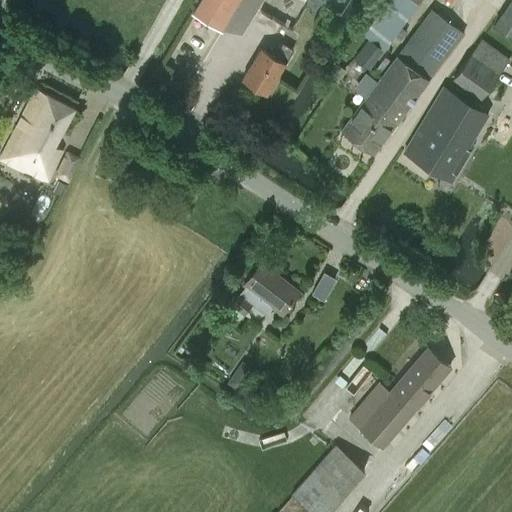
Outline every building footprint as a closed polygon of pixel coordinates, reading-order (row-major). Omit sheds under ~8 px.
[(235,0),(197,0),(194,7),(222,24),(235,0)] [(369,38),(354,58),(368,69),(418,0),(388,0),(363,35),(369,38)] [(511,0),(495,26),(511,37),(511,0)] [(365,97),(341,129),(373,153),(464,32),(432,8),(377,81),(365,72),(353,88),(365,97)] [(483,96),(507,60),(509,58),(480,38),(470,53),(454,77),(483,96)] [(260,47),(242,77),(267,92),(293,49),(282,42),(274,55),(260,47)] [(346,70),(335,63),(328,75),(339,82),(346,70)] [(36,87),(0,158),(47,179),(62,149),(53,144),(74,107),(36,87)] [(442,88),(405,152),(454,180),(470,151),(467,149),(485,112),(442,88)] [(68,180),(79,157),(67,152),(56,174),(68,180)] [(54,192),(60,195),(65,185),(59,182),(54,192)] [(188,218),(192,211),(185,207),(182,214),(188,218)] [(282,312),(298,291),(276,274),(279,270),(263,258),(245,283),(246,284),(239,294),(238,293),(230,303),(231,303),(244,313),(244,314),(252,304),(264,313),(271,303),(282,312)] [(231,303),(224,312),(237,322),(244,313),(231,303)] [(390,390),(412,410),(450,366),(427,346),(390,390)] [(235,373),(227,384),(238,392),(246,381),(235,373)] [(412,410),(390,390),(379,382),(349,417),(382,445),(412,410)] [(292,495),(311,511),(327,511),(361,475),(333,450),(292,495)]
